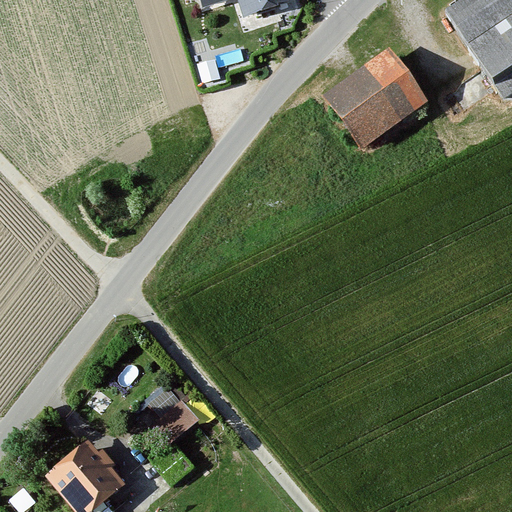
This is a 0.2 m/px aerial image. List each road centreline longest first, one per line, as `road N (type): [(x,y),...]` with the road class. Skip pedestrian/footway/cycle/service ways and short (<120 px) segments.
road 1 (tertiary): [(0,443),(360,0)]
road 2 (track): [(123,285),(314,511)]
road 3 (track): [(123,285),(0,156)]
